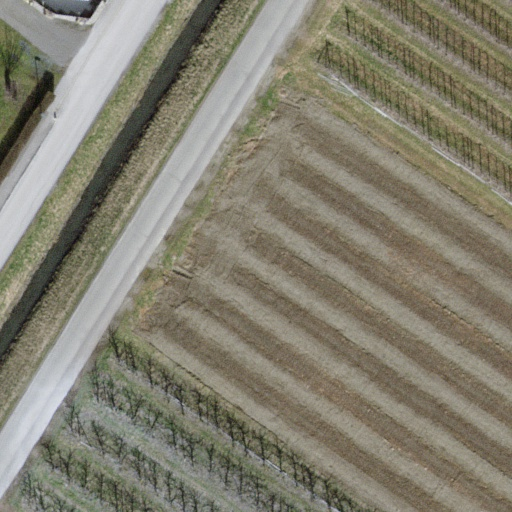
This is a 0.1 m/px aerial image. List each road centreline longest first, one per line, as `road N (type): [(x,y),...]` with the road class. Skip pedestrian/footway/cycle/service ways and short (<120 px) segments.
road 1 (unclassified): [(296,0),(0,483)]
road 2 (residential): [(0,244),(149,0)]
